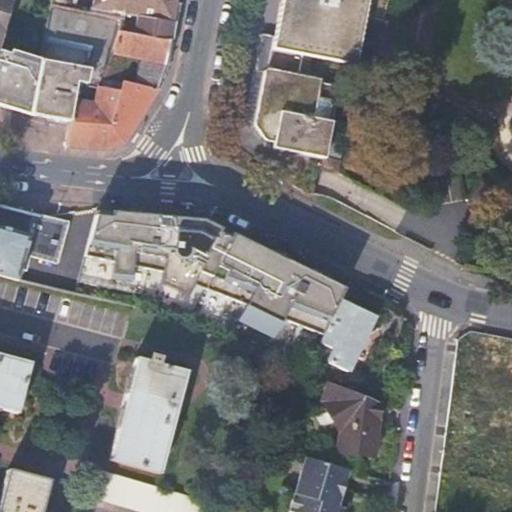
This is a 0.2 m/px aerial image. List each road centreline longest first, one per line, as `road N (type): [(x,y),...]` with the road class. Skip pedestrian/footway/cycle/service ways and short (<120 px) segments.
road 1 (secondary): [(227,193),(438,293)]
road 2 (residential): [(438,293),(412,511)]
road 3 (tertiary): [(187,121),(208,0)]
road 4 (secondary): [(106,175),(227,193)]
